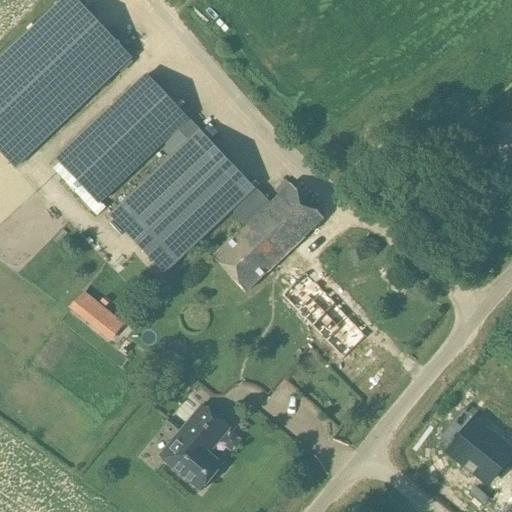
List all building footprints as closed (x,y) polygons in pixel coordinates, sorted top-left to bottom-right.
[(131,58),(76,0),(64,0),(0,60),(0,153),(14,168),(131,58)] [(147,74),(56,157),(100,205),(163,143),(174,153),(110,216),(163,273),(239,204),(255,189),(148,73),(147,74)] [(280,195),(289,186),(285,182),(276,190),(280,195)] [(280,195),(213,257),(246,293),(248,291),(247,291),(324,219),(291,184),(289,186),(280,195)] [(413,207),(395,188),(384,198),(402,218),(413,207)] [(367,260),(364,249),(350,252),(353,264),(367,260)] [(305,274),(282,296),(340,357),(364,335),(305,274)] [(99,305),(85,321),(111,342),(124,325),(99,305)] [(209,454),(231,428),(203,405),(160,457),(201,492),(223,465),(209,454)] [(465,434),(450,452),(466,465),(463,469),(472,477),(476,473),(489,484),(511,455),(511,454),(485,433),(487,430),(472,417),(461,431),(465,434)]
